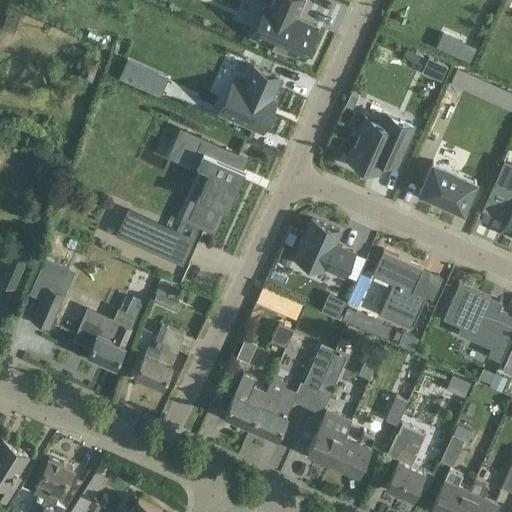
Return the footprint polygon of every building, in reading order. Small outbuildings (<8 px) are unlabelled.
[(265,3),(251,34),(303,58),(318,26),(295,16),(302,0),(270,0),(269,4),(265,3)] [(14,33),(19,19),(7,15),(2,29),(14,33)] [(443,32),(437,46),(472,61),(478,48),(443,32)] [(84,60),(78,77),(89,81),(95,64),(84,60)] [(447,65),(437,60),(430,75),(441,80),(447,65)] [(126,62),(120,77),(151,91),(158,76),(126,62)] [(233,80),(219,110),(263,130),(270,112),(269,111),(272,105),(273,106),(276,99),(271,97),(280,76),(254,65),(245,85),(233,80)] [(351,92),(346,103),(353,107),(359,95),(351,92)] [(365,117),(347,158),(372,169),(375,163),(381,166),(384,160),(396,165),(413,126),(387,114),(382,124),(365,117)] [(183,131),(182,134),(199,141),(190,162),(209,170),(201,189),(199,188),(194,197),(197,198),(188,216),(196,219),(195,220),(213,228),(224,202),(227,203),(238,179),(235,178),(244,158),(183,131)] [(511,163),(503,160),(482,207),(508,219),(504,228),(511,231),(511,163)] [(420,188),(419,190),(422,191),(436,198),(438,199),(445,201),(444,202),(447,203),(447,202),(461,209),(464,210),(465,208),(464,208),(476,180),(433,161),(421,188),(420,188)] [(130,210),(119,233),(166,254),(167,252),(164,251),(173,231),(175,232),(176,231),(130,210)] [(312,218),(294,257),(322,269),(324,266),(344,275),(354,252),(339,245),(338,247),(333,245),(340,230),(312,218)] [(289,232),(284,243),(291,246),(296,235),(289,232)] [(29,251),(12,244),(0,274),(0,280),(14,286),(29,251)] [(383,249),(372,273),(393,282),(379,313),(412,327),(426,295),(413,290),(423,267),(383,249)] [(63,293),(58,291),(68,268),(44,257),(28,293),(42,298),(32,319),(49,326),(63,293)] [(459,282),(443,317),(460,325),(457,332),(491,347),(487,354),(501,360),(511,334),(511,314),(495,307),(497,302),(489,298),(490,296),(459,282)] [(159,285),(156,292),(165,296),(168,288),(159,285)] [(334,285),(326,303),(344,311),(352,293),(334,285)] [(165,296),(156,292),(153,301),(176,311),(180,302),(165,296)] [(77,334),(75,338),(91,345),(88,353),(115,365),(123,347),(132,328),(131,327),(142,301),(132,297),(126,310),(117,329),(85,315),(77,334)] [(276,329),(271,340),(285,346),(290,335),(293,328),(278,322),(276,329)] [(162,386),(171,367),(172,364),(170,363),(184,333),(168,326),(161,323),(155,338),(157,339),(154,346),(148,344),(135,374),(162,386)] [(403,331),(398,343),(414,350),(419,338),(403,331)] [(248,361),(257,344),(245,338),(237,356),(248,361)] [(304,383),(316,388),(334,349),(322,343),(304,383)] [(511,345),(502,367),(511,371),(511,345)] [(373,347),(364,363),(373,368),(382,352),(373,347)] [(329,394),(340,370),(347,354),(335,349),(317,389),(329,394)] [(484,369),(480,378),(489,382),(493,373),(484,369)] [(233,395),(225,413),(251,425),(267,390),(254,385),(257,378),(243,372),(233,395)] [(507,377),(496,372),(490,385),(501,390),(507,377)] [(448,385),(465,392),(470,382),(453,374),(448,385)] [(281,396),(267,390),(251,425),(277,437),(296,395),(284,390),(281,396)] [(397,424),(408,400),(397,395),(386,419),(397,424)] [(333,461),(346,432),(352,419),(326,408),(308,450),(333,461)] [(396,432),(387,453),(398,458),(386,485),(412,496),(417,485),(427,490),(434,473),(412,463),(425,432),(402,422),(397,432),(396,432)] [(452,465),(463,439),(468,428),(457,423),(440,460),(452,465)] [(346,432),(333,461),(358,472),(374,436),(363,431),(360,438),(346,432)] [(0,498),(5,501),(9,494),(20,477),(15,474),(28,454),(10,443),(8,446),(3,443),(5,440),(0,436),(0,498)] [(73,467),(49,457),(39,481),(34,492),(45,497),(42,503),(36,500),(29,511),(62,511),(66,507),(57,503),(73,467)] [(511,463),(502,486),(511,490),(511,463)] [(433,505),(447,511),(460,511),(471,488),(459,483),(464,473),(450,467),(433,505)] [(82,492),(92,498),(105,477),(96,471),(82,492)] [(475,479),(471,488),(460,511),(491,511),(497,500),(484,494),(488,485),(475,479)] [(69,511),(83,511),(92,498),(82,492),(69,511)] [(138,497),(128,511),(159,511),(160,511),(138,497)] [(96,511),(97,511),(101,505),(93,500),(89,507),(96,511)]
